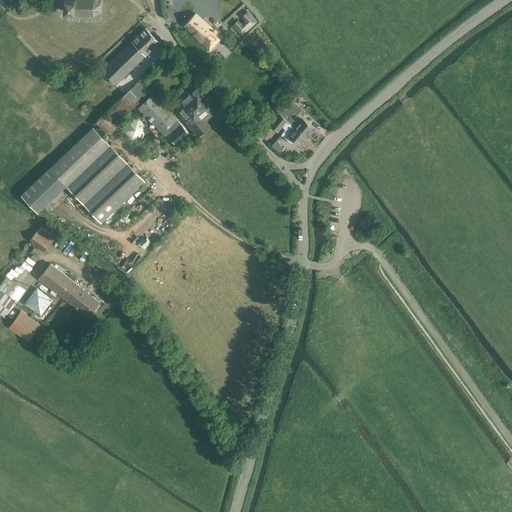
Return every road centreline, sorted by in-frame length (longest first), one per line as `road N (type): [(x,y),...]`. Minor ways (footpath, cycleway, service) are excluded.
road 1 (unclassified): [(236,511),(296,310),(302,194)]
road 2 (unclassified): [(314,161),(503,0)]
road 3 (unclassified): [(282,165),(178,50),(156,0)]
